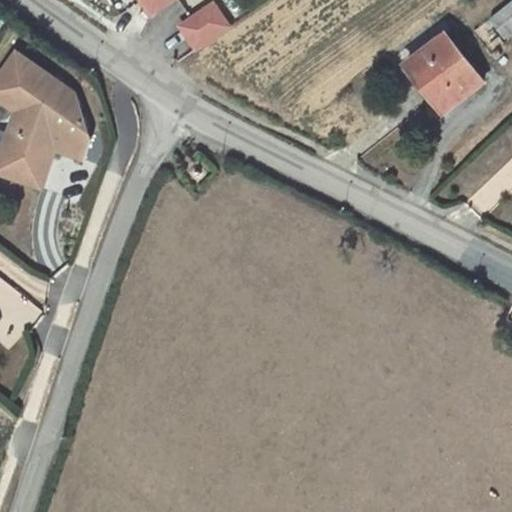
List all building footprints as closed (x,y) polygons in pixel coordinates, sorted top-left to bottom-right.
[(138,0),(149,18),(174,0),(138,0)] [(505,36),(511,31),(511,6),(494,21),(505,36)] [(191,53),(224,30),(209,8),(176,30),(191,53)] [(483,83),(447,36),(408,66),(444,112),(483,83)] [(18,53),(0,79),(0,88),(30,109),(17,146),(3,152),(0,161),(0,165),(5,174),(16,179),(29,172),(46,177),(56,149),(85,159),(91,140),(76,93),(18,53)] [(0,88),(0,99),(17,111),(3,152),(17,146),(30,109),(0,88)] [(29,172),(16,179),(43,187),(46,177),(29,172)]
